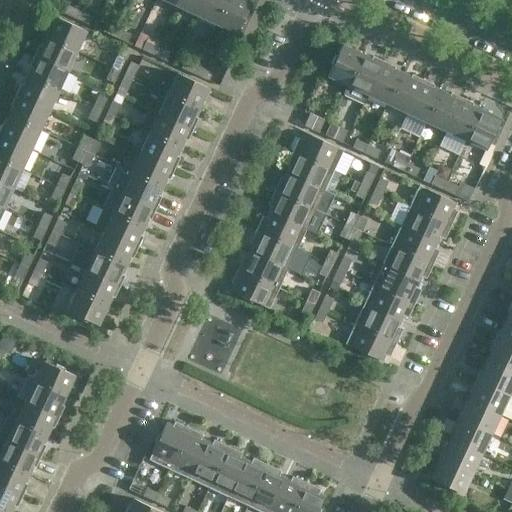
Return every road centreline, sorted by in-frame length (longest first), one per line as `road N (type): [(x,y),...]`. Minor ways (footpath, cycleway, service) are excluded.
road 1 (residential): [(57,511),(72,479),(98,461),(173,301),(177,256),(249,97),(277,79),(321,0)]
road 2 (residential): [(368,511),(506,224),(503,187),(511,171)]
